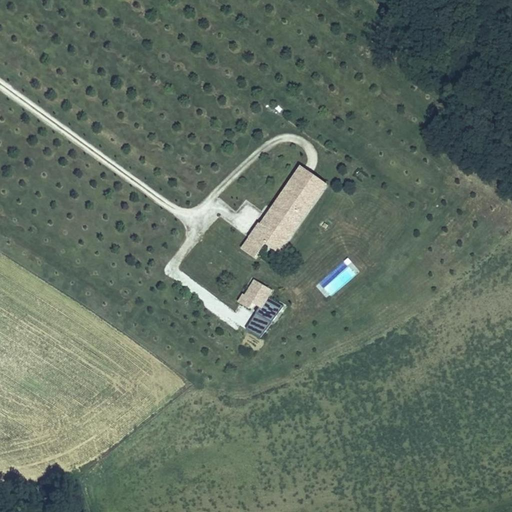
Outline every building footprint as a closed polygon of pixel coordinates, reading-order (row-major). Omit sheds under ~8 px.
[(305,216),(326,185),(302,168),(281,198),(305,216)] [(279,253),(306,216),(305,216),(281,198),(280,198),(262,225),(260,224),(243,249),(251,255),(259,243),(264,246),(266,244),(279,253)] [(259,254),(264,246),(259,243),(251,255),(256,258),(258,256),(259,254)] [(275,254),(264,247),(259,254),(258,256),(269,263),(275,254)] [(262,307),(268,297),(261,292),(264,287),(255,282),(246,297),(243,295),(240,302),(251,309),(254,303),(262,307)] [(268,297),(272,292),(264,287),(261,292),(268,297)]
